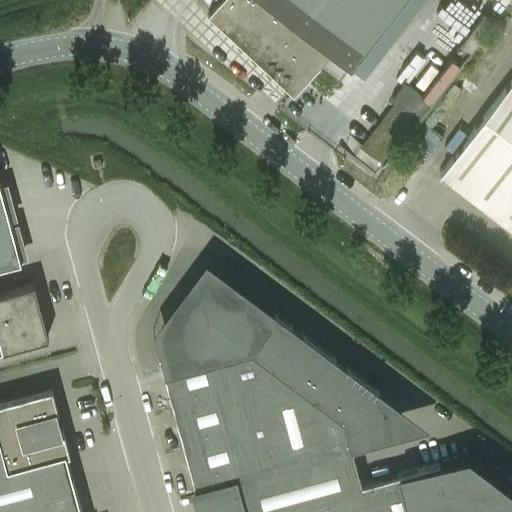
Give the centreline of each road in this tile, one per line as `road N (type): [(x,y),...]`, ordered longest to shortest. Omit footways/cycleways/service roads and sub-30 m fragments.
road 1 (unclassified): [(511,332),(162,67),(100,46)]
road 2 (unknown): [(124,209),(205,226),(441,390)]
road 3 (unknown): [(441,390),(152,493)]
road 4 (unclassified): [(109,335),(153,253),(152,234),(124,209),(103,209),(90,215),(84,250)]
road 5 (unknown): [(298,170),(431,0)]
road 6 (unclassified): [(157,511),(109,335)]
